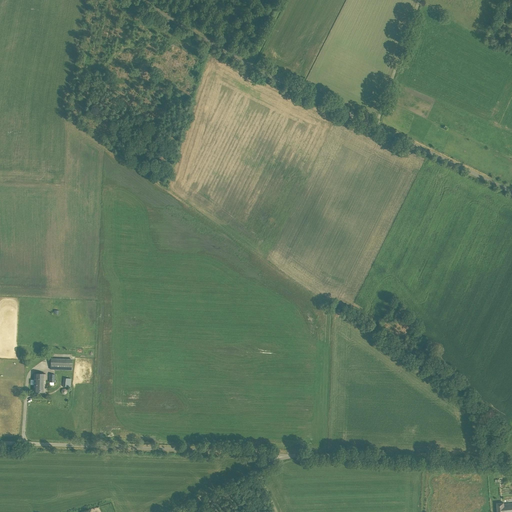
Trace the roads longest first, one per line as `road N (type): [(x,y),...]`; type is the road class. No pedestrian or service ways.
road 1 (unclassified): [(511,191),(245,63),(137,0)]
road 2 (unclassified): [(274,461),(263,452),(31,440)]
road 3 (unclassified): [(511,464),(274,461)]
